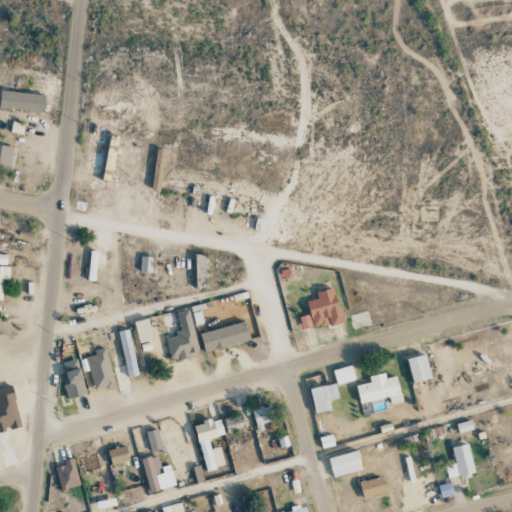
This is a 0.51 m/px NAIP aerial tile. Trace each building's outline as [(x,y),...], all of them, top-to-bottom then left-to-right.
[(0,106),(42,113),(44,96),(0,90),(0,91),(0,106)] [(0,167),(10,169),(13,147),(0,145),(0,167)] [(0,300),(1,300),(2,279),(9,279),(9,267),(5,266),(6,255),(0,254),(0,300)] [(139,272),(151,273),(151,257),(140,256),(139,272)] [(302,329),(330,323),(330,326),(342,323),(335,288),(315,292),(317,299),(306,301),(309,315),(299,317),(302,329)] [(169,360),(199,353),(189,309),(176,312),(181,333),(164,337),(169,360)] [(152,340),(147,318),(133,322),(138,343),(152,340)] [(200,332),(203,351),(249,342),(245,323),(200,332)] [(128,377),(138,375),(128,330),(118,332),(128,377)] [(92,390),(113,387),(107,348),(93,350),(94,356),(87,357),(92,390)] [(430,379),(425,355),(406,359),(411,383),(430,379)] [(62,363),(67,383),(63,385),(67,399),(86,394),(77,359),(62,363)] [(354,380),(351,366),(332,370),(336,385),(354,380)] [(402,402),(395,376),(385,378),(384,373),(368,377),(369,382),(355,386),(359,404),(389,397),(391,405),(402,402)] [(309,389),(315,414),(330,410),(328,400),(338,398),(335,383),(309,389)] [(262,424),(271,422),(267,406),(251,411),(258,432),(264,430),(262,424)] [(244,429),(241,415),(223,419),(227,433),(244,429)] [(204,471),(224,466),(220,447),(210,449),(208,439),(224,436),(220,419),(194,424),(204,471)] [(458,433),(472,429),(470,420),(456,424),(458,433)] [(150,451),(162,448),(157,429),(145,432),(150,451)] [(475,474),(467,444),(450,448),(454,463),(444,465),(447,478),(459,475),(460,478),(475,474)] [(111,465),(128,461),(125,446),(107,451),(111,465)] [(327,458),(332,478),(361,470),(357,451),(327,458)] [(170,465),(159,467),(157,456),(142,459),(148,491),(174,486),(170,465)] [(79,486),(73,458),(63,461),(64,465),(55,468),(60,491),(79,486)] [(362,498),(384,494),(381,478),(359,481),(362,498)] [(441,498),(452,495),(450,483),(438,485),(441,498)] [(161,511),(182,511),(181,503),(161,507),(161,511)]
